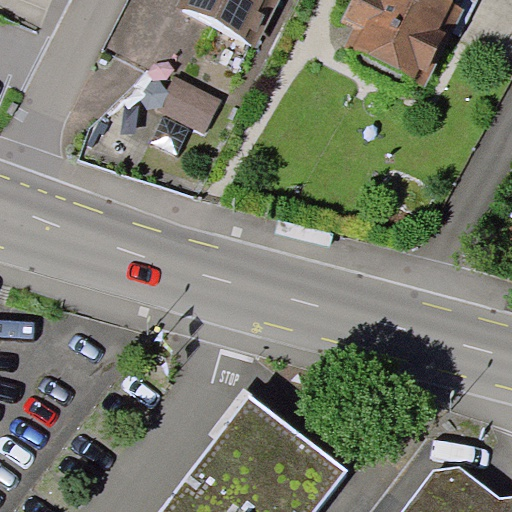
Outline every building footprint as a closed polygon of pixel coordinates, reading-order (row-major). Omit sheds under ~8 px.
[(179,0),(177,6),(258,47),(281,0),(179,0)] [(352,0),(342,22),(354,28),(346,44),(427,84),(437,63),(432,61),(445,34),(450,37),(464,8),(459,5),(452,3),(453,0),(352,0)] [(222,98),(175,74),(157,108),(205,132),(222,98)] [(216,439),(250,395),(252,393),(244,388),(209,434),(216,439)] [(316,511),(349,469),(250,395),(216,439),(159,511),(316,511)] [(460,465),(436,468),(401,511),(511,511),(511,494),(502,496),(460,465)]
